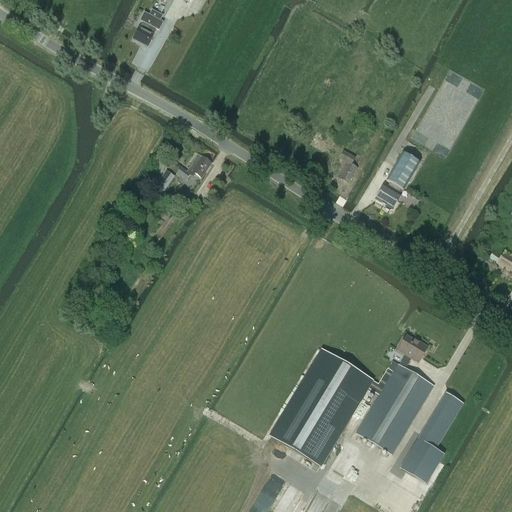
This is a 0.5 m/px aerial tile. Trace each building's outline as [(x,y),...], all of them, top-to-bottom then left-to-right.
[(139,30),(133,41),(147,48),(153,37),(152,37),(156,30),(159,32),(163,23),(158,20),(160,15),(151,10),(149,16),(144,13),(139,22),(142,23),(139,30)] [(336,113),(330,126),(340,129),(345,116),(336,113)] [(351,166),(355,159),(343,152),(340,159),(347,163),(338,179),(348,184),(357,169),(351,166)] [(403,192),(419,164),(402,154),(386,181),(390,183),(387,188),(383,186),(375,201),(385,206),(384,208),(385,209),(389,212),(392,211),(393,211),(401,197),(397,195),(400,190),(403,192)] [(202,179),(211,165),(198,156),(186,173),(181,169),(176,175),(181,179),(178,184),(183,187),(190,176),(193,178),(195,175),(202,179)] [(161,159),(153,170),(161,175),(168,164),(161,159)] [(164,192),(175,178),(166,172),(156,186),(164,192)] [(511,275),(511,252),(510,256),(505,253),(501,259),(494,254),(489,260),(511,275)] [(418,364),(428,348),(419,343),(418,344),(406,337),(397,351),(405,356),(398,366),(397,366),(393,373),(379,396),(356,435),(391,456),(433,387),(405,370),(411,360),(418,364)] [(378,385),(322,351),(270,438),(319,468),(367,389),(379,396),(393,373),(387,370),(378,385)] [(435,451),(463,405),(445,394),(417,440),(435,451)]
